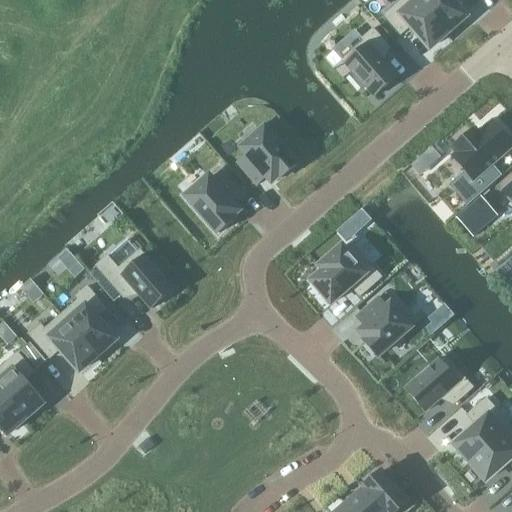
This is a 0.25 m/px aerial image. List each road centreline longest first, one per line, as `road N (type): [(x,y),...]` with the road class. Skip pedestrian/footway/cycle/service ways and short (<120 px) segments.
road 1 (residential): [(256,268),(0,495)]
road 2 (residential): [(501,49),(256,268)]
road 3 (residential): [(379,413),(256,268)]
road 4 (residential): [(266,511),(379,413)]
road 5 (residential): [(459,511),(379,413)]
